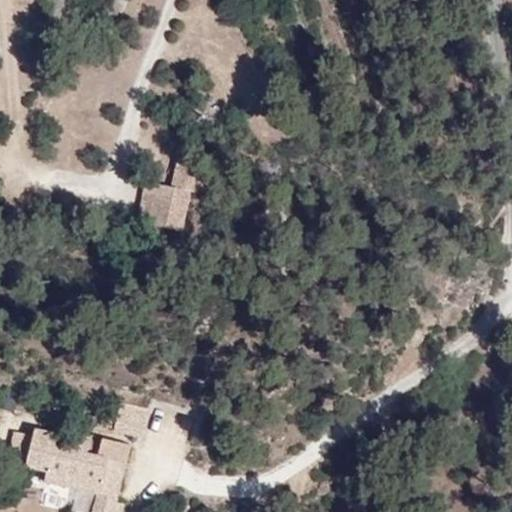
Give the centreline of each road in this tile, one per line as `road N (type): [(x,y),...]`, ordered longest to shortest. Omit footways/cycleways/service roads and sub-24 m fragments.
road 1 (unknown): [(226,0),(163,177),(145,190),(79,181),(65,157),(42,0)]
road 2 (unclassified): [(511,119),(493,0)]
